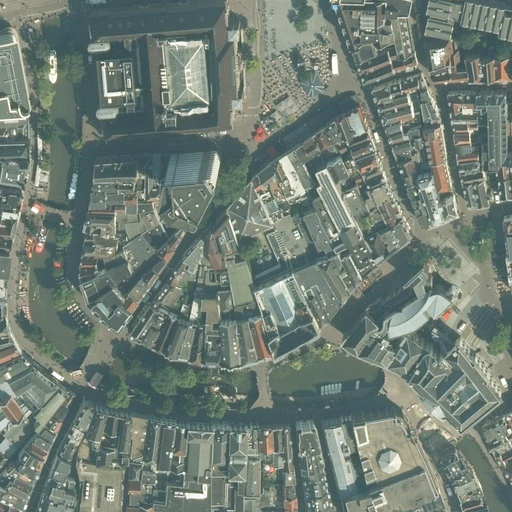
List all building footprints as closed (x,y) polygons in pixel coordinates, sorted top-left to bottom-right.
[(198,0),(169,3),(179,124),(209,121),(209,122),(219,121),(219,120),(233,119),(233,115),(233,114),(234,114),(234,102),(233,102),(233,101),(233,99),(233,98),(243,98),(244,98),(243,87),(239,87),(236,29),(240,28),(240,18),(229,19),(228,15),(229,15),(228,3),(227,3),(227,2),(226,0),(198,0)] [(380,38),(383,38),(389,38),(389,34),(397,34),(401,54),(404,53),(415,49),(411,25),(409,13),(407,5),(395,4),(387,4),(387,0),(337,0),(343,16),(351,41),(362,37),(362,35),(375,34),(376,36),(380,35),(380,38)] [(431,10),(430,13),(457,19),(458,15),(461,16),(460,21),(499,29),(498,32),(511,34),(511,4),(489,0),(428,0),(427,9),(431,10)] [(90,36),(90,37),(90,38),(90,39),(91,40),(92,41),(92,42),(93,42),(94,43),(95,43),(96,43),(97,43),(98,43),(104,43),(107,42),(107,45),(104,45),(99,46),(103,94),(104,94),(111,93),(111,96),(104,97),(103,97),(103,98),(102,98),(101,98),(100,99),(99,100),(98,101),(98,102),(98,103),(98,104),(99,105),(99,106),(100,106),(100,107),(101,108),(102,108),(103,108),(104,108),(105,108),(105,112),(105,113),(104,113),(105,125),(106,125),(106,130),(152,126),(170,125),(170,126),(179,125),(179,124),(169,3),(169,2),(159,3),(159,4),(108,9),(105,9),(104,9),(101,9),(99,9),(97,10),(96,10),(93,10),(91,10),(91,13),(92,15),(92,16),(91,16),(93,28),(94,28),(95,32),(94,33),(93,33),(92,33),(92,34),(91,35),(91,36),(90,36)] [(70,25),(71,29),(85,27),(82,11),(68,13),(69,18),(74,17),(75,20),(76,24),(70,25)] [(451,36),(458,35),(457,19),(430,13),(428,13),(426,22),(425,29),(429,30),(429,32),(428,32),(426,34),(426,36),(425,38),(436,38),(437,32),(451,36)] [(27,26),(28,33),(33,32),(33,33),(35,32),(34,24),(27,26)] [(27,26),(10,29),(9,28),(7,28),(0,29),(0,118),(27,117),(27,116),(40,115),(40,101),(34,66),(26,68),(25,63),(28,62),(25,52),(26,52),(25,48),(30,46),(29,39),(29,38),(28,33),(27,26)] [(87,37),(85,27),(71,29),(73,40),(87,37)] [(351,41),(357,57),(384,48),(383,38),(380,38),(380,35),(376,36),(375,34),(362,35),(362,37),(351,41)] [(389,44),(393,57),(395,68),(401,66),(397,55),(401,54),(397,34),(389,34),(389,38),(389,44)] [(449,53),(452,63),(455,61),(458,58),(459,58),(459,47),(458,35),(451,36),(436,38),(425,38),(427,49),(444,47),(449,53)] [(73,40),(74,47),(89,45),(87,37),(73,40)] [(357,57),(360,67),(393,57),(389,44),(389,38),(383,38),(384,48),(357,57)] [(482,76),(495,76),(495,54),(494,44),(491,44),(491,45),(489,45),(490,55),(480,56),(482,76)] [(76,58),(90,56),(91,56),(89,45),(74,47),(76,58)] [(25,48),(26,52),(25,52),(28,62),(25,63),(26,68),(34,66),(30,46),(25,48)] [(428,53),(430,71),(452,63),(449,53),(444,47),(427,49),(428,53)] [(404,53),(407,65),(417,61),(417,59),(415,49),(404,53)] [(470,77),(482,76),(480,56),(480,52),(465,54),(468,67),(465,67),(463,67),(459,58),(458,58),(455,61),(452,63),(453,77),(467,77),(470,77)] [(397,55),(401,66),(405,65),(407,65),(404,53),(401,54),(397,55)] [(495,76),(511,75),(511,53),(495,54),(495,76)] [(76,58),(78,66),(91,64),(90,56),(76,58)] [(393,57),(360,67),(364,79),(395,68),(393,57)] [(275,87),(285,83),(297,110),(316,102),(312,93),(327,86),(323,78),(331,75),(324,59),(314,64),(317,70),(300,78),(299,75),(282,82),(277,71),(269,74),(275,87)] [(438,78),(453,77),(452,63),(430,71),(438,78)] [(82,128),(81,140),(88,141),(88,146),(85,146),(85,152),(96,152),(98,132),(99,132),(99,115),(95,115),(95,101),(98,101),(98,93),(97,93),(96,83),(94,83),(91,64),(78,66),(80,78),(81,86),(82,94),(84,94),(85,114),(82,114),(82,128)] [(420,89),(428,87),(422,72),(408,76),(412,88),(416,87),(419,86),(420,88),(420,89)] [(412,88),(408,76),(402,78),(405,90),(412,88)] [(405,90),(402,78),(391,81),(394,93),(405,90)] [(373,86),(378,100),(395,95),(394,93),(391,81),(373,86)] [(378,100),(380,107),(417,97),(416,87),(412,88),(405,90),(394,93),(395,95),(378,100)] [(422,98),(432,95),(431,93),(432,92),(430,90),(429,89),(428,87),(420,89),(422,98)] [(477,90),(465,91),(466,108),(472,108),(472,105),(476,105),(476,104),(481,104),(481,108),(489,108),(506,109),(506,103),(506,96),(506,90),(477,90)] [(449,91),(451,108),(466,108),(465,91),(449,91)] [(425,117),(439,113),(432,95),(422,98),(425,116),(425,117)] [(380,107),(385,120),(419,110),(417,97),(380,107)] [(360,103),(336,115),(347,139),(339,143),(342,149),(353,144),(348,134),(368,125),(365,117),(360,103)] [(453,119),(479,120),(490,120),(489,108),(481,108),(472,108),(466,108),(451,108),(453,119)] [(478,132),(479,137),(479,148),(477,149),(478,157),(478,155),(479,155),(483,154),(483,155),(484,164),(484,165),(496,164),(499,164),(499,161),(511,159),(511,158),(511,149),(507,150),(507,143),(507,138),(507,119),(506,109),(489,108),(490,120),(479,120),(479,123),(488,122),(488,132),(478,132)] [(385,120),(388,130),(409,125),(409,124),(414,122),(414,119),(420,117),(421,117),(419,110),(385,120)] [(426,124),(441,121),(439,113),(425,117),(426,124)] [(0,155),(1,155),(27,157),(41,159),(41,116),(40,115),(27,116),(27,117),(0,118),(0,155)] [(326,124),(319,128),(332,153),(340,149),(339,147),(334,139),(336,138),(339,143),(347,139),(336,115),(325,123),(326,124)] [(420,117),(414,119),(414,122),(409,124),(409,125),(388,130),(392,140),(422,131),(421,122),(421,121),(420,121),(420,117)] [(476,137),(479,137),(478,132),(479,123),(479,120),(453,119),(455,129),(470,129),(470,128),(469,127),(474,126),(474,131),(473,131),(474,133),(475,133),(476,137)] [(427,140),(428,145),(439,187),(451,183),(448,166),(447,166),(445,155),(446,155),(444,143),(442,127),(441,123),(441,121),(426,124),(423,124),(427,140)] [(372,135),(368,125),(348,134),(353,144),(372,135)] [(327,160),(336,177),(343,174),(350,170),(341,151),(340,149),(332,153),(319,128),(313,132),(327,160)] [(456,139),(472,138),(476,137),(475,133),(474,133),(473,131),(470,131),(470,129),(455,129),(456,139)] [(395,149),(396,149),(424,140),(422,131),(392,140),(395,148),(395,149)] [(313,132),(304,138),(318,164),(327,160),(313,132)] [(372,135),(353,144),(342,149),(345,154),(355,149),(357,154),(375,146),(372,135)] [(457,148),(457,149),(479,148),(479,137),(476,137),(472,138),(456,139),(456,141),(455,142),(456,146),(457,147),(457,148)] [(304,138),(287,149),(308,188),(317,184),(308,169),(317,165),(318,164),(304,138)] [(398,158),(421,151),(418,144),(425,143),(424,140),(396,149),(397,152),(396,152),(397,155),(399,158),(398,158)] [(439,187),(428,145),(427,145),(429,154),(423,155),(427,167),(429,167),(429,168),(422,170),(421,166),(418,167),(418,168),(421,177),(425,190),(429,203),(433,217),(433,218),(434,217),(446,212),(446,213),(457,208),(456,205),(453,193),(451,183),(439,187)] [(355,149),(345,154),(353,170),(361,165),(380,157),(378,154),(380,153),(379,149),(377,150),(375,146),(357,154),(355,149)] [(166,186),(170,192),(175,189),(190,193),(199,195),(200,196),(204,188),(205,188),(204,187),(211,175),(219,159),(212,148),(170,151),(168,164),(165,164),(163,174),(167,175),(166,178),(169,182),(166,184),(166,186)] [(457,149),(459,159),(478,157),(477,149),(479,148),(457,149)] [(287,149),(280,154),(301,198),(311,194),(311,193),(311,194),(308,188),(287,149)] [(95,157),(95,175),(117,173),(118,186),(119,186),(119,189),(127,189),(134,189),(133,186),(144,186),(144,188),(144,200),(159,199),(159,185),(161,174),(163,164),(161,151),(152,152),(136,154),(110,156),(96,157),(95,157)] [(398,158),(404,172),(418,168),(418,167),(421,166),(419,161),(423,160),(421,153),(421,151),(398,158)] [(70,223),(87,227),(87,229),(115,229),(115,220),(118,220),(118,229),(125,229),(125,221),(140,220),(140,209),(138,210),(126,210),(122,209),(122,211),(116,210),(116,206),(126,206),(126,201),(136,200),(144,200),(144,188),(134,189),(127,189),(119,189),(114,189),(114,190),(112,190),(112,186),(118,186),(117,173),(95,175),(95,157),(96,157),(96,152),(85,152),(81,152),(81,157),(80,174),(79,182),(77,201),(75,200),(73,210),(72,210),(72,211),(73,211),(73,213),(71,222),(71,221),(70,223)] [(280,154),(272,160),(290,196),(279,201),(284,210),(288,208),(286,204),(290,202),(289,202),(292,201),(293,202),(295,201),(301,198),(280,154)] [(22,180),(23,181),(23,185),(36,187),(41,159),(27,157),(1,155),(0,159),(0,178),(21,181),(22,180)] [(357,179),(357,180),(383,168),(380,158),(380,157),(361,165),(363,168),(354,173),(357,179)] [(478,157),(459,159),(461,170),(483,167),(480,160),(478,160),(478,157)] [(496,164),(496,166),(497,175),(499,175),(511,173),(511,161),(511,159),(499,161),(499,164),(496,164)] [(261,169),(259,170),(265,184),(258,187),(273,220),(286,214),(284,211),(281,212),(275,198),(277,197),(279,201),(290,196),(272,160),(270,161),(261,169)] [(323,218),(339,248),(347,244),(362,273),(378,259),(379,258),(336,177),(327,160),(318,164),(317,165),(321,173),(319,174),(321,178),(318,179),(324,192),(313,198),(317,206),(323,218)] [(360,184),(362,188),(387,177),(384,169),(383,167),(383,168),(357,180),(360,185),(360,184)] [(463,181),(472,179),(485,176),(486,176),(483,167),(461,170),(463,181)] [(407,181),(407,182),(421,177),(418,168),(404,172),(404,173),(407,181)] [(259,170),(253,176),(258,187),(265,184),(259,170)] [(511,173),(499,175),(500,194),(511,193),(511,173)] [(336,177),(379,258),(392,248),(380,224),(372,208),(370,209),(356,182),(349,186),(343,174),(336,177)] [(239,236),(260,236),(265,233),(273,220),(258,187),(253,176),(249,180),(238,193),(232,201),(232,200),(228,205),(239,236)] [(485,176),(472,179),(478,203),(479,203),(485,202),(486,202),(488,201),(488,202),(489,201),(492,201),(493,201),(493,200),(491,191),(487,192),(486,187),(486,185),(485,185),(483,177),(485,176)] [(377,199),(393,192),(392,191),(392,189),(391,188),(390,185),(390,184),(389,184),(388,182),(389,181),(388,181),(387,177),(362,188),(365,194),(369,203),(377,199)] [(412,194),(425,190),(421,177),(407,182),(407,183),(412,194),(411,194),(412,194)] [(472,179),(463,181),(468,203),(469,203),(471,204),(471,205),(478,203),(472,179)] [(36,191),(22,187),(19,186),(10,185),(9,187),(0,186),(0,203),(18,206),(20,197),(27,198),(35,200),(38,191),(36,191)] [(183,223),(176,230),(182,235),(186,226),(188,223),(190,219),(200,196),(199,195),(190,193),(175,189),(170,192),(173,196),(175,197),(169,210),(174,212),(173,215),(183,223)] [(416,206),(417,208),(429,203),(425,190),(412,194),(413,198),(416,205),(416,206)] [(372,208),(380,224),(389,220),(386,214),(399,207),(393,192),(377,199),(379,203),(372,208)] [(20,197),(18,206),(16,214),(23,215),(27,198),(20,197)] [(46,206),(35,200),(27,198),(23,215),(29,216),(29,217),(30,217),(43,217),(44,217),(45,212),(47,206),(46,206)] [(126,206),(126,210),(138,210),(140,209),(140,220),(125,221),(125,229),(129,241),(124,244),(120,247),(120,249),(113,253),(98,253),(97,269),(83,275),(90,295),(106,313),(115,321),(122,320),(133,307),(133,306),(121,297),(129,289),(138,280),(144,274),(154,264),(163,255),(167,259),(169,256),(167,255),(159,248),(167,239),(169,237),(167,234),(162,226),(154,207),(152,200),(160,200),(160,199),(159,199),(144,200),(136,200),(126,201),(126,206)] [(23,215),(16,214),(18,206),(0,203),(0,234),(11,235),(24,237),(29,217),(29,216),(23,215)] [(429,203),(417,208),(421,217),(420,217),(422,221),(423,222),(425,222),(433,218),(433,217),(429,203)] [(215,224),(217,229),(219,228),(223,241),(226,256),(234,254),(234,255),(244,252),(241,243),(239,236),(228,205),(228,206),(228,207),(226,210),(225,209),(225,208),(224,210),(224,209),(223,210),(224,210),(221,213),(221,212),(221,213),(219,214),(219,215),(217,217),(217,218),(217,217),(216,217),(217,218),(216,219),(217,221),(217,222),(216,224),(216,223),(215,223),(215,224)] [(273,220),(265,233),(269,241),(282,270),(298,254),(302,263),(305,262),(330,315),(342,299),(350,289),(350,288),(339,267),(343,256),(339,248),(323,218),(317,206),(305,211),(319,245),(317,246),(311,248),(309,249),(298,223),(295,224),(288,208),(284,210),(284,211),(286,214),(273,220)] [(389,220),(391,219),(402,213),(399,207),(386,214),(389,220)] [(391,219),(403,240),(410,235),(412,235),(413,231),(411,230),(402,213),(391,219)] [(380,224),(392,248),(403,240),(391,219),(389,220),(380,224)] [(200,248),(198,257),(202,253),(201,261),(200,263),(204,263),(215,263),(228,261),(226,256),(223,241),(220,242),(217,229),(215,224),(214,220),(200,235),(202,236),(200,248)] [(115,229),(87,229),(69,227),(67,236),(85,238),(99,238),(99,241),(123,241),(124,244),(129,241),(125,229),(118,229),(115,229)] [(176,230),(169,237),(167,239),(175,245),(182,235),(176,230)] [(266,361),(267,360),(270,367),(274,374),(307,356),(308,356),(309,356),(307,353),(319,343),(312,335),(313,335),(310,328),(282,270),(269,241),(265,233),(260,236),(263,243),(260,245),(257,246),(271,276),(244,288),(255,320),(254,321),(263,351),(266,361)] [(24,237),(11,235),(0,234),(0,246),(8,247),(8,248),(21,250),(22,247),(23,242),(24,238),(24,237)] [(192,243),(200,248),(202,236),(200,235),(197,238),(192,243)] [(66,245),(84,247),(83,252),(98,253),(113,253),(120,249),(120,247),(124,244),(123,241),(99,241),(99,238),(85,238),(67,236),(66,245)] [(464,267),(471,259),(448,238),(434,252),(449,266),(455,259),(464,267)] [(175,245),(167,239),(159,248),(167,255),(169,256),(175,245)] [(198,257),(200,248),(192,243),(187,249),(198,257)] [(354,283),(362,291),(368,286),(360,277),(362,273),(347,244),(339,248),(343,256),(356,281),(354,283)] [(98,253),(83,252),(84,247),(66,245),(66,246),(66,256),(66,279),(83,275),(97,269),(98,253)] [(21,250),(8,248),(8,247),(0,246),(0,268),(6,268),(5,270),(5,273),(8,273),(8,272),(20,273),(20,270),(21,250)] [(177,284),(184,287),(189,289),(193,290),(197,267),(195,267),(197,262),(198,257),(187,249),(183,254),(191,259),(188,267),(184,273),(177,284)] [(174,268),(184,273),(188,267),(191,259),(183,254),(174,268)] [(228,261),(229,271),(233,292),(238,312),(242,355),(243,355),(259,352),(263,351),(254,321),(255,320),(244,288),(246,258),(246,256),(236,259),(234,255),(234,254),(226,256),(228,261)] [(312,335),(319,343),(334,324),(336,323),(330,315),(305,262),(302,263),(298,254),(282,270),(313,335),(312,335)] [(160,269),(167,259),(163,255),(154,264),(160,269)] [(350,289),(357,296),(359,294),(362,291),(354,283),(356,281),(343,256),(339,267),(350,288),(350,289)] [(479,421),(472,413),(484,403),(502,389),(488,371),(490,370),(476,352),(474,353),(461,336),(456,340),(435,323),(432,327),(435,329),(432,332),(433,334),(434,336),(435,338),(436,339),(437,341),(439,343),(437,343),(436,344),(434,345),(432,343),(431,344),(410,329),(400,320),(404,319),(406,318),(408,318),(410,317),(412,316),(414,314),(416,313),(418,312),(419,310),(420,309),(428,300),(429,302),(428,303),(429,302),(435,308),(451,293),(443,286),(442,285),(441,285),(440,284),(439,284),(437,284),(436,284),(435,284),(430,286),(432,281),(433,280),(433,279),(433,278),(433,277),(432,276),(431,275),(431,274),(430,274),(426,272),(429,267),(429,266),(424,261),(417,267),(414,265),(411,268),(413,270),(406,277),(410,281),(405,284),(406,285),(388,297),(387,296),(383,299),(381,297),(366,307),(355,322),(351,318),(348,316),(339,327),(337,329),(340,332),(339,333),(341,334),(346,337),(340,346),(342,347),(354,356),(367,363),(381,369),(403,379),(404,379),(451,423),(463,436),(466,434),(479,421)] [(200,265),(195,293),(203,294),(201,304),(207,304),(205,355),(209,355),(219,355),(223,355),(224,355),(221,318),(216,278),(211,278),(211,267),(215,267),(215,263),(204,263),(203,266),(200,265)] [(153,281),(160,269),(154,264),(144,274),(153,281)] [(493,268),(495,280),(507,278),(506,266),(493,268)] [(0,281),(5,282),(19,283),(20,273),(8,272),(8,273),(5,273),(5,270),(6,268),(0,268),(0,281)] [(176,287),(177,284),(184,273),(174,268),(167,280),(169,280),(175,284),(174,286),(176,287)] [(229,271),(216,272),(216,278),(221,318),(224,355),(242,355),(238,312),(233,292),(229,271)] [(148,287),(153,281),(144,274),(138,280),(148,287)] [(83,275),(66,279),(70,288),(76,301),(83,310),(95,325),(95,326),(99,331),(98,331),(100,332),(101,329),(104,331),(110,336),(122,320),(115,321),(106,313),(104,311),(90,295),(90,293),(88,288),(83,275)] [(140,297),(148,287),(138,280),(129,289),(140,297)] [(158,291),(152,300),(161,306),(174,286),(175,284),(169,280),(167,280),(158,291)] [(19,283),(5,282),(4,291),(19,292),(19,283)] [(166,348),(179,315),(170,310),(172,307),(184,287),(177,284),(176,287),(174,286),(161,306),(153,319),(153,320),(150,324),(160,329),(153,342),(166,348)] [(133,306),(140,297),(129,289),(121,297),(133,306)] [(342,299),(349,306),(352,302),(357,296),(350,289),(342,299)] [(191,353),(201,304),(203,294),(195,293),(192,304),(179,351),(180,351),(190,353),(191,353)] [(0,309),(4,309),(18,308),(18,295),(4,295),(4,296),(0,295),(0,309)] [(330,315),(336,323),(337,322),(339,318),(341,315),(345,311),(349,306),(342,299),(330,315)] [(152,300),(143,313),(153,319),(161,306),(152,300),(151,300),(152,300)] [(178,351),(179,351),(192,304),(183,302),(181,306),(182,306),(179,315),(166,348),(167,348),(178,351)] [(191,353),(205,355),(207,304),(201,304),(191,353)] [(4,309),(0,309),(0,328),(8,327),(8,326),(21,323),(18,308),(4,309)] [(122,346),(127,348),(134,350),(134,349),(141,337),(142,337),(150,324),(153,320),(153,319),(143,313),(137,321),(136,322),(132,328),(131,331),(122,345),(122,346)] [(122,346),(122,345),(131,331),(132,328),(136,322),(129,319),(114,341),(116,342),(117,341),(122,343),(121,345),(122,346)] [(8,326),(12,335),(26,332),(21,323),(8,326)] [(153,342),(160,329),(150,324),(142,337),(153,342)] [(0,340),(12,336),(12,335),(8,326),(8,327),(0,328),(0,340)] [(338,345),(340,346),(346,337),(341,334),(339,333),(340,332),(337,329),(329,337),(334,341),(333,343),(335,344),(337,344),(338,345)] [(12,336),(19,348),(28,344),(33,340),(26,332),(12,335),(12,336)] [(0,358),(20,348),(19,348),(12,336),(0,340),(0,358)] [(135,351),(175,364),(178,351),(167,348),(166,348),(153,342),(142,337),(141,337),(134,349),(135,351)] [(0,376),(30,358),(30,359),(31,358),(33,360),(44,350),(33,340),(28,344),(19,348),(20,348),(0,358),(0,376)] [(47,353),(44,350),(33,360),(41,366),(50,374),(58,363),(50,356),(47,353)] [(189,366),(204,367),(205,355),(191,353),(190,353),(180,351),(179,351),(178,351),(175,364),(189,366)] [(256,368),(256,369),(267,368),(270,367),(267,360),(266,361),(263,351),(259,352),(243,355),(244,365),(244,369),(256,368)] [(238,365),(244,365),(243,355),(242,355),(224,355),(205,355),(204,367),(224,367),(238,367),(238,365)] [(38,364),(33,360),(32,359),(31,358),(30,359),(30,358),(0,376),(0,427),(6,423),(7,425),(9,423),(12,424),(24,411),(56,379),(55,377),(50,374),(49,373),(46,371),(45,370),(42,367),(41,367),(38,364)] [(61,373),(56,379),(66,387),(65,388),(66,389),(81,369),(78,367),(77,369),(68,366),(67,365),(61,373)] [(267,368),(256,369),(256,373),(257,377),(262,377),(268,377),(267,376),(267,372),(267,368)] [(75,394),(80,397),(85,386),(95,390),(95,389),(100,380),(87,372),(75,394)] [(9,423),(7,425),(8,427),(2,433),(6,436),(6,437),(7,438),(16,447),(22,440),(27,434),(36,424),(37,423),(65,388),(66,387),(56,379),(12,424),(9,423)] [(80,397),(82,398),(65,434),(77,437),(81,430),(85,422),(88,414),(92,402),(98,390),(95,389),(95,390),(85,386),(80,397)] [(63,395),(60,399),(68,404),(73,396),(73,395),(74,395),(73,395),(74,393),(75,392),(74,392),(75,392),(74,392),(73,391),(72,391),(71,390),(70,389),(70,390),(69,389),(69,388),(68,388),(64,394),(64,393),(62,395),(63,395)] [(92,402),(88,414),(90,415),(89,419),(88,419),(89,419),(85,429),(81,438),(78,448),(76,457),(96,461),(96,460),(110,463),(124,465),(124,458),(126,458),(128,432),(131,411),(130,410),(130,411),(121,409),(120,408),(122,396),(110,393),(98,390),(92,402)] [(357,445),(362,462),(367,484),(359,486),(338,491),(338,492),(339,492),(343,511),(358,511),(364,511),(373,506),(386,502),(386,503),(437,485),(435,481),(430,467),(429,467),(429,466),(428,463),(426,459),(425,457),(434,453),(431,447),(440,443),(438,438),(442,435),(415,409),(404,414),(402,411),(402,410),(401,409),(400,410),(394,408),(394,407),(393,407),(391,407),(392,407),(389,407),(384,407),(384,406),(384,405),(382,403),(382,401),(383,401),(382,392),(360,399),(361,407),(356,408),(349,408),(350,414),(357,445)] [(271,445),(270,423),(270,422),(269,406),(271,406),(270,394),(264,394),(259,394),(259,401),(255,401),(254,402),(255,409),(249,409),(250,423),(258,422),(258,449),(258,452),(258,460),(262,460),(262,483),(271,482),(270,445),(271,445)] [(150,414),(152,400),(132,398),(122,396),(120,408),(121,409),(130,411),(130,410),(131,411),(132,411),(133,411),(150,414)] [(60,399),(50,411),(60,417),(68,404),(60,399)] [(154,479),(160,416),(161,416),(163,402),(152,400),(150,414),(141,477),(140,480),(151,482),(154,479)] [(340,415),(349,447),(357,445),(350,414),(349,408),(348,400),(337,402),(340,415)] [(168,482),(174,418),(175,418),(177,404),(163,402),(161,416),(160,416),(154,479),(151,482),(140,480),(138,491),(152,492),(151,499),(163,498),(165,481),(168,482)] [(319,417),(320,418),(329,455),(333,472),(336,486),(337,491),(338,491),(359,486),(354,464),(349,447),(340,415),(337,402),(317,405),(319,417)] [(212,421),(213,407),(200,406),(188,405),(181,405),(177,404),(175,418),(185,419),(212,421)] [(313,422),(311,420),(319,417),(317,405),(302,408),(289,407),(290,422),(297,421),(295,424),(294,424),(299,462),(300,465),(300,466),(301,466),(322,462),(322,461),(322,458),(315,427),(313,422)] [(289,407),(271,406),(269,406),(270,422),(270,423),(288,422),(290,422),(289,407)] [(224,502),(227,422),(228,408),(213,407),(212,421),(210,502),(224,502)] [(228,408),(227,422),(224,502),(223,511),(243,511),(243,496),(244,423),(239,423),(238,423),(238,409),(228,408)] [(250,423),(249,409),(244,409),(238,409),(238,423),(239,423),(244,423),(243,496),(254,496),(254,492),(252,492),(252,489),(258,489),(258,483),(259,483),(259,477),(258,477),(258,475),(259,475),(259,473),(258,473),(258,469),(258,460),(258,452),(258,449),(251,449),(250,423)] [(43,419),(44,419),(56,427),(60,417),(50,411),(43,419)] [(128,475),(141,477),(150,414),(133,411),(132,411),(131,411),(128,432),(130,433),(131,433),(129,451),(129,459),(128,475)] [(492,444),(492,443),(511,433),(504,412),(499,414),(498,414),(496,415),(496,416),(482,423),(484,427),(472,435),(481,450),(491,444),(492,444)] [(170,511),(209,511),(210,502),(212,421),(185,419),(175,418),(174,418),(168,482),(165,481),(163,498),(151,499),(151,500),(151,503),(151,507),(152,507),(152,504),(180,506),(180,509),(179,511),(174,511),(170,511)] [(44,419),(37,428),(51,437),(56,427),(44,419)] [(250,423),(251,449),(258,449),(258,422),(250,423)] [(288,422),(270,423),(271,445),(270,445),(271,482),(292,481),(294,481),(293,473),(292,466),(290,451),(289,438),(289,430),(288,422)] [(37,428),(30,436),(46,446),(51,437),(37,428)] [(485,457),(496,450),(496,451),(511,441),(511,435),(511,433),(492,443),(492,444),(491,444),(481,450),(485,457)] [(73,445),(77,437),(65,434),(56,451),(68,456),(73,445)] [(30,436),(23,445),(43,455),(47,446),(46,446),(30,436)] [(7,438),(0,445),(0,450),(7,457),(9,454),(16,447),(7,438)] [(491,467),(502,461),(503,461),(511,456),(511,441),(496,451),(496,450),(485,457),(491,467)] [(18,453),(20,454),(39,466),(39,465),(43,455),(23,445),(17,452),(18,452),(18,453)] [(440,455),(447,471),(465,460),(458,452),(455,447),(450,446),(441,452),(440,455)] [(67,460),(68,456),(56,451),(51,461),(48,470),(64,476),(66,472),(70,461),(67,460)] [(20,454),(14,461),(35,475),(38,468),(39,466),(20,454)] [(511,456),(503,461),(502,461),(491,467),(499,480),(502,478),(499,473),(507,467),(511,473),(511,472),(511,456)] [(120,511),(124,465),(110,463),(96,460),(96,461),(76,457),(75,461),(78,476),(80,477),(79,480),(77,496),(74,511),(120,511)] [(11,459),(5,466),(33,481),(35,475),(14,461),(11,459)] [(448,472),(451,479),(472,470),(465,460),(447,471),(448,472)] [(302,481),(304,492),(304,493),(304,511),(316,511),(316,504),(331,502),(322,462),(301,466),(302,475),(301,475),(301,481),(302,481)] [(0,473),(15,481),(30,488),(31,485),(33,481),(5,466),(4,468),(0,473)] [(74,478),(64,476),(48,470),(46,477),(64,482),(63,486),(73,488),(74,478)] [(452,482),(458,496),(481,488),(476,478),(472,470),(451,479),(452,482)] [(511,472),(511,473),(511,474),(502,478),(499,480),(505,491),(511,487),(511,472)] [(0,473),(0,483),(11,489),(15,481),(0,473)] [(127,491),(129,491),(138,492),(138,491),(140,480),(141,477),(128,475),(127,491)] [(73,491),(73,488),(63,486),(64,482),(46,477),(41,491),(73,497),(73,496),(73,491)] [(15,481),(11,489),(27,497),(30,488),(15,481)] [(260,495),(254,496),(243,496),(243,511),(283,511),(275,511),(274,496),(294,494),(292,481),(271,482),(262,483),(263,492),(260,495)] [(0,496),(23,507),(27,497),(11,489),(0,483),(0,496)] [(386,503),(379,506),(380,511),(412,511),(442,501),(437,485),(386,503)] [(459,497),(462,506),(485,499),(481,489),(481,488),(458,496),(459,497)] [(71,511),(72,503),(73,497),(41,491),(36,506),(58,511),(57,511),(71,511)] [(151,500),(151,499),(152,492),(138,491),(138,492),(129,491),(128,502),(137,502),(137,500),(151,500)] [(295,494),(294,494),(274,496),(275,511),(283,511),(283,507),(294,505),(296,505),(295,494)] [(0,496),(0,508),(6,511),(21,511),(23,507),(0,496)] [(462,506),(463,511),(473,511),(487,509),(485,499),(462,506)] [(442,501),(412,511),(438,511),(445,510),(442,501)] [(333,511),(331,502),(316,504),(316,511),(333,511)] [(151,507),(151,503),(138,503),(138,504),(126,504),(125,511),(151,511),(152,507),(151,507)]
